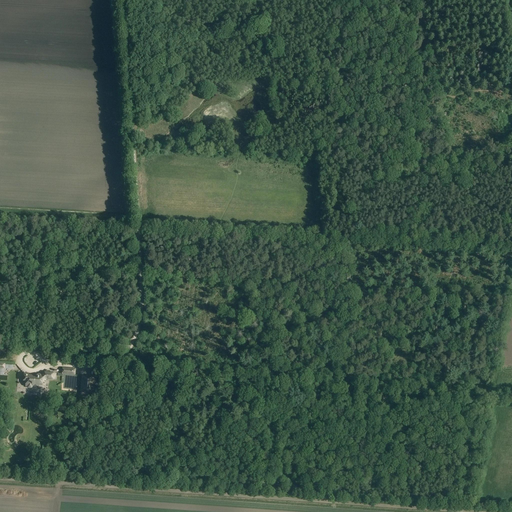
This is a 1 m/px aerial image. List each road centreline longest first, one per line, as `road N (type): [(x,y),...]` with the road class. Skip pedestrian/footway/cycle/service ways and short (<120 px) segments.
road 1 (track): [(127,0),(144,276),(129,351),(91,367)]
road 2 (track): [(88,484),(466,511)]
